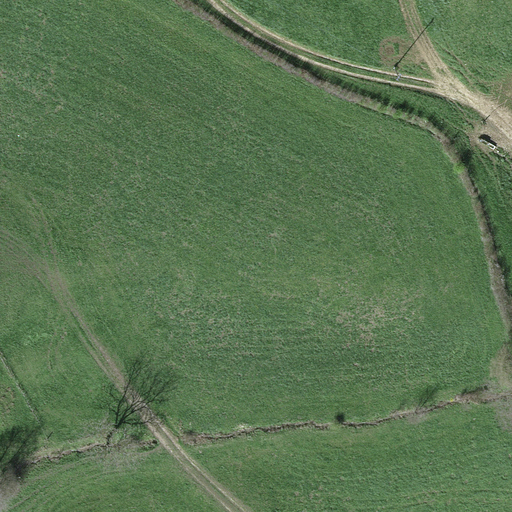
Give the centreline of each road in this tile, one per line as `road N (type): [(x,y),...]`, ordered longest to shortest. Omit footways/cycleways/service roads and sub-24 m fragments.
road 1 (track): [(212,0),(279,50),(329,67),(455,88),(511,139)]
road 2 (track): [(168,398),(173,451),(228,511)]
